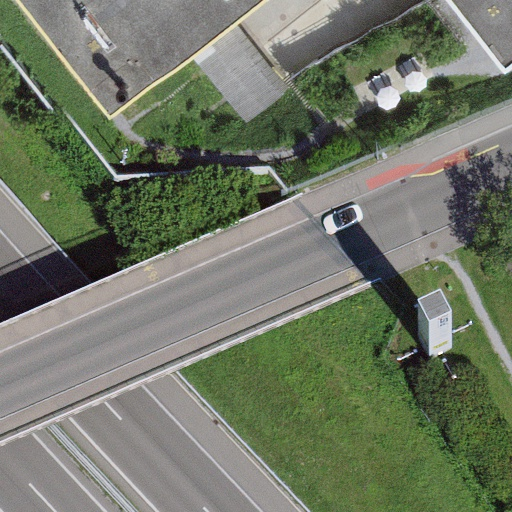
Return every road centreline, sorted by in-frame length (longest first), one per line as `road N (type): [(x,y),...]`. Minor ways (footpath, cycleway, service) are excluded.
road 1 (tertiary): [(511,165),(0,387)]
road 2 (motorway): [(212,511),(0,283)]
